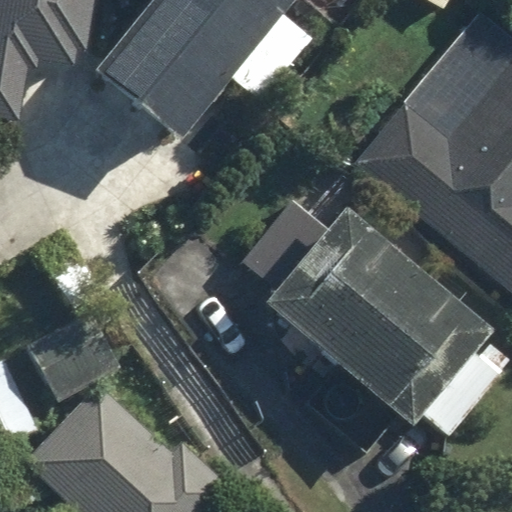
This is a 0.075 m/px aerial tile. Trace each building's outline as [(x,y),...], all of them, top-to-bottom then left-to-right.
[(0,0),(0,116),(24,119),(29,80),(85,88),(89,59),(93,59),(100,0),(0,0)] [(312,0),(173,0),(106,81),(189,150),(241,88),(263,106),(316,43),(293,24),(312,0)] [(414,103),(362,164),(511,290),(511,71),(456,138),(414,103)] [(506,338),(359,214),(339,238),(298,203),(247,263),(280,292),(258,318),(309,361),(282,394),(304,412),(345,364),(364,380),(328,423),(401,485),(438,441),(446,448),(509,373),(490,357),(506,338)] [(60,234),(35,259),(96,322),(121,297),(60,234)] [(87,318),(0,360),(0,488),(12,511),(19,511),(56,493),(83,511),(220,511),(238,488),(100,391),(130,369),(87,318)]
